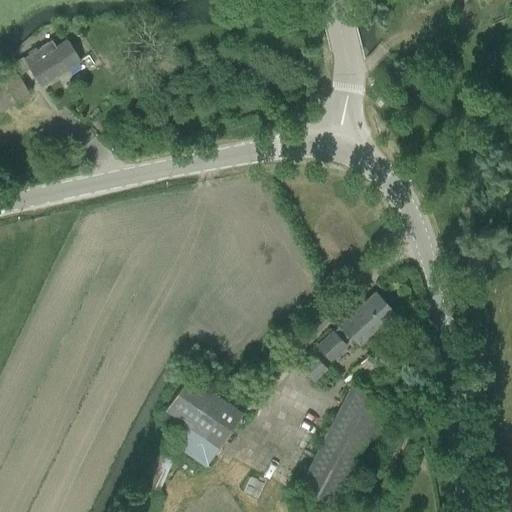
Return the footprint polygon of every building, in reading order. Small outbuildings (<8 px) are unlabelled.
[(41,87),(79,61),(65,40),(55,47),(50,40),(22,59),(41,87)] [(0,109),(28,92),(13,68),(0,76),(0,109)] [(340,324),(342,327),(335,334),(332,331),(316,346),(330,361),(346,346),(343,343),(350,336),(359,345),(394,312),(375,292),(340,324)] [(372,378),(381,370),(368,356),(359,364),(372,378)] [(242,413),(227,403),(187,376),(164,410),(219,447),(242,413)] [(333,503),(355,460),(384,402),(350,385),(299,485),(333,503)]
